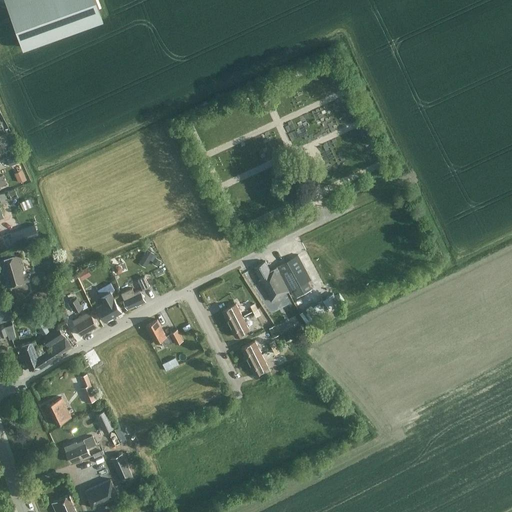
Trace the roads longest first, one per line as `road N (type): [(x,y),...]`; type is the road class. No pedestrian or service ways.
road 1 (unclassified): [(0,391),(186,291)]
road 2 (unclassified): [(186,291),(352,207)]
